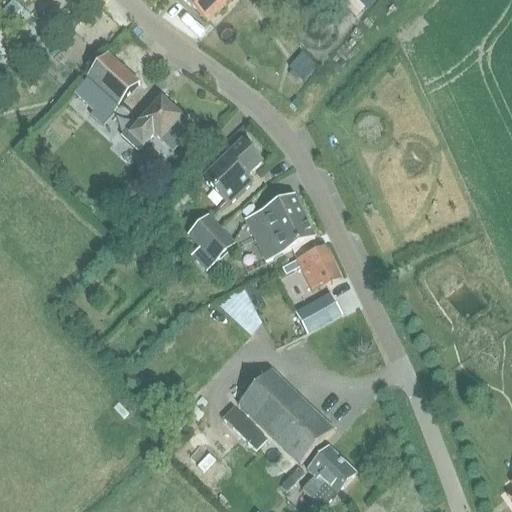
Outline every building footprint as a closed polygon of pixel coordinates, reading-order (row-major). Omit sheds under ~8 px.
[(208,25),(232,0),(182,0),(208,25)] [(352,0),(347,6),(359,17),(368,7),(360,0),(352,0)] [(360,0),(368,7),(370,8),(377,0),(360,0)] [(31,19),(13,2),(0,15),(0,17),(17,34),(31,19)] [(303,55),(293,66),(308,80),(318,69),(303,55)] [(101,127),(139,86),(109,58),(74,96),(94,114),(91,117),(101,127)] [(180,147),(190,136),(178,125),(181,121),(162,103),(137,131),(133,127),(122,139),(139,155),(155,137),(161,143),(168,136),(180,147)] [(242,145),(203,182),(229,209),(253,186),(247,180),(262,165),(242,145)] [(295,200),(247,224),(257,245),(267,265),(282,257),(315,241),(295,200)] [(204,247),(221,232),(209,220),(193,235),(204,247)] [(235,247),(229,241),(221,232),(204,247),(197,254),(205,263),(213,256),(219,262),(235,247)] [(326,249),(297,263),(313,295),(341,281),(326,249)] [(282,271),(286,278),(301,271),(297,263),(282,271)] [(255,285),(244,291),(249,301),(260,295),(255,285)] [(296,317),(303,330),(307,338),(342,318),(331,297),(296,317)] [(299,471),(334,434),(272,374),(238,408),(299,471)] [(269,445),(239,413),(227,425),(258,456),(269,445)] [(315,481),(303,493),(322,511),(323,511),(357,478),(330,452),(308,474),(315,481)] [(299,471),(281,489),(287,496),(305,477),(299,471)]
